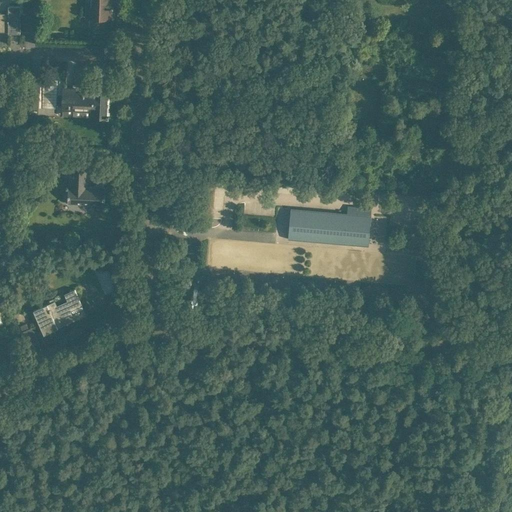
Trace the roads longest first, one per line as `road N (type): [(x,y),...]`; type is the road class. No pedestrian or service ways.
road 1 (unclassified): [(0,391),(155,323),(143,224),(144,53)]
road 2 (residential): [(144,53),(35,50),(0,66)]
